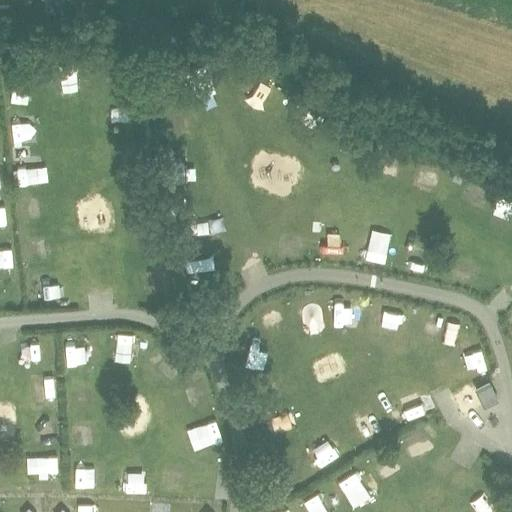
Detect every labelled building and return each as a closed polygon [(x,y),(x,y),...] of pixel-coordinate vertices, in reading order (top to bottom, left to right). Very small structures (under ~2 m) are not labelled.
[(122,84),(126,69),(111,65),(107,80),(122,84)] [(78,67),(65,68),(67,94),(80,93),(78,67)] [(129,109),(117,109),(117,125),(130,124),(129,109)] [(270,161),(275,183),(294,178),(289,156),(270,161)] [(21,182),(41,180),(40,160),(20,161),(21,182)] [(183,181),(187,195),(205,191),(201,176),(183,181)] [(284,221),(306,212),(301,197),(278,205),(284,221)] [(46,223),(45,209),(24,210),(25,224),(46,223)] [(0,240),(12,239),(11,218),(0,218),(0,240)] [(198,237),(215,233),(212,221),(196,225),(198,237)] [(314,231),(296,238),(303,257),(322,250),(314,231)] [(138,254),(151,253),(150,232),(137,233),(138,254)] [(31,266),(53,264),(52,243),(29,244),(31,266)] [(337,266),(353,258),(346,244),(330,251),(337,266)] [(14,252),(5,253),(8,276),(17,275),(14,252)] [(417,265),(423,284),(444,278),(438,259),(417,265)] [(458,282),(477,281),(476,261),(457,262),(458,282)] [(146,271),(147,289),(161,288),(160,271),(146,271)] [(42,301),(61,301),(61,284),(42,284),(42,301)] [(375,314),(356,315),(357,330),(376,328),(375,314)] [(339,361),(357,354),(350,338),(333,345),(339,361)] [(460,338),(440,346),(449,369),(469,361),(460,338)] [(41,370),(60,371),(60,347),(42,347),(41,370)] [(150,361),(160,384),(179,376),(168,353),(150,361)] [(92,373),(90,354),(70,356),(71,374),(92,373)] [(498,400),(490,383),(489,381),(474,388),(484,407),(498,400)] [(61,386),(40,387),(42,421),(37,421),(38,444),(63,443),(62,417),(61,386)] [(178,422),(197,414),(186,390),(167,399),(178,422)] [(92,444),(93,426),(77,426),(77,443),(92,444)] [(479,490),(491,472),(472,460),(460,478),(479,490)] [(45,487),(66,487),(65,466),(44,467),(45,487)] [(109,489),(109,471),(91,470),(91,489),(109,489)] [(422,511),(447,511),(443,501),(422,510),(422,511)]
